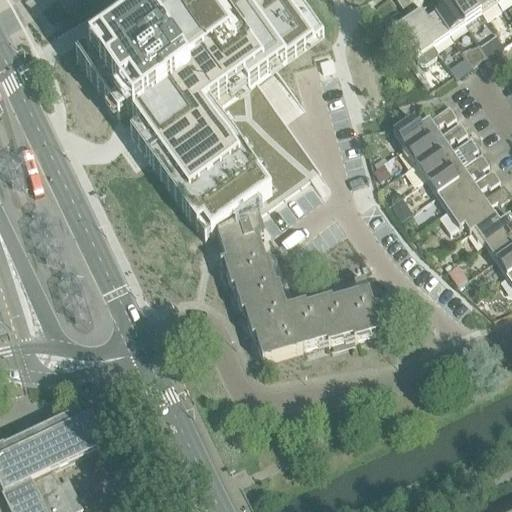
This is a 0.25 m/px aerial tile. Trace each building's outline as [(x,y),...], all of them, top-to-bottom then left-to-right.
[(125,31),(86,58),(96,73),(87,79),(109,111),(118,104),(127,117),(140,134),(130,141),(161,184),(167,180),(180,198),(174,203),(197,234),(203,230),(211,241),(272,197),(215,117),(314,47),(309,40),(319,33),(295,0),(182,0),(130,38),(125,31)] [(412,23),(404,28),(411,38),(419,32),(433,53),(449,42),(428,12),(420,17),(408,0),(402,0),(396,5),(403,15),(406,13),(412,23)] [(428,12),(449,42),(464,31),(450,11),(458,5),(454,0),(430,0),(435,7),(428,12)] [(464,31),(480,20),(466,0),(454,0),(458,5),(450,11),(464,31)] [(466,0),(480,20),(496,9),(489,0),(466,0)] [(489,0),(496,9),(509,0),(489,0)] [(437,58),(433,53),(419,32),(411,38),(404,28),(398,18),(390,23),(397,33),(388,39),(405,65),(413,59),(420,70),(425,70),(435,63),(437,58)] [(511,34),(503,41),(509,50),(511,47),(511,34)] [(497,43),(482,53),(489,64),(504,54),(497,43)] [(472,55),(464,59),(472,72),(480,66),(472,55)] [(392,139),(404,156),(425,141),(430,149),(439,143),(433,134),(443,128),(445,132),(455,125),(448,114),(429,127),(428,126),(418,133),(413,125),(392,139)] [(458,130),(439,143),(430,149),(425,141),(404,156),(414,172),(436,157),(441,166),(450,159),(444,150),(454,144),(456,147),(466,141),(458,130)] [(469,146),(450,159),(441,166),(436,157),(414,172),(425,187),(447,173),(451,182),(461,175),(461,174),(475,165),(472,160),(477,157),(469,146)] [(475,165),(461,174),(461,175),(451,182),(447,173),(425,187),(436,203),(457,189),(463,197),(472,191),(472,190),(481,184),(478,179),(488,173),(480,162),(475,165)] [(383,169),(372,177),(380,187),(391,179),(383,169)] [(491,177),(481,184),(472,190),(472,191),(463,197),(457,189),(436,203),(447,220),(468,205),(473,213),(482,206),(477,198),(486,192),(488,195),(498,188),(491,177)] [(502,193),(482,206),(473,213),(468,205),(447,220),(458,236),(463,232),(468,240),(473,237),(473,236),(493,222),(488,214),(497,207),(499,211),(509,204),(502,193)] [(403,206),(392,214),(401,227),(413,219),(403,206)] [(257,220),(217,239),(225,267),(220,268),(221,270),(224,269),(232,295),(234,294),(242,319),(245,318),(251,339),(252,343),(255,343),(262,365),(263,367),(304,355),(328,348),(328,351),(354,344),(355,347),(380,339),(381,342),(383,341),(372,307),(366,286),(354,289),(355,289),(357,299),(333,307),(332,304),(326,306),(306,311),(306,309),(287,314),(279,290),(276,291),(269,266),(266,267),(260,245),(265,243),(260,226),(259,226),(257,220)] [(498,229),(493,222),(473,236),(473,237),(484,252),(505,237),(510,245),(511,243),(511,221),(509,223),(508,223),(498,229)] [(511,243),(510,245),(505,237),(484,252),(494,267),(511,254),(511,243)] [(511,254),(494,267),(505,283),(511,278),(511,254)] [(355,289),(324,299),(326,306),(332,304),(333,307),(357,299),(355,289)] [(81,511),(69,486),(59,491),(52,478),(107,452),(91,420),(82,424),(78,414),(66,420),(67,422),(3,452),(3,450),(0,451),(0,498),(6,511),(81,511)]
